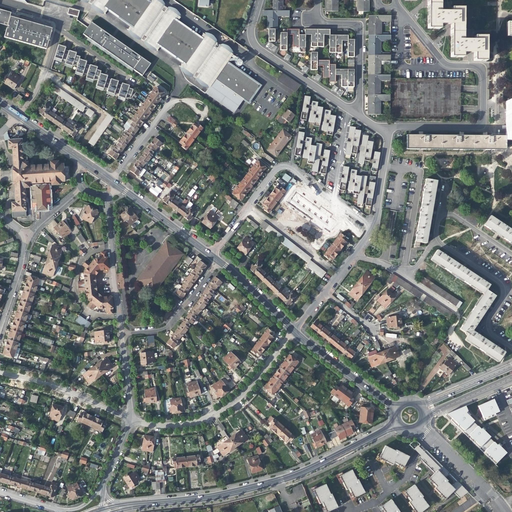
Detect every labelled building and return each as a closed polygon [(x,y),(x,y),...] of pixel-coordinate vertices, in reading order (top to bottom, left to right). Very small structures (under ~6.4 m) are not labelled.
[(83,0),(89,4),(104,14),(107,10),(111,5),(133,21),(130,26),(127,30),(141,40),(158,52),(160,49),(163,43),(187,59),(183,64),(181,68),(189,74),(186,78),(186,79),(186,80),(189,82),(191,84),(195,87),(207,95),(208,93),(237,113),(245,101),(256,83),(226,62),(232,53),(203,33),(197,41),(174,26),(180,17),(155,0),(147,0),(145,5),(137,0),(83,0)] [(271,0),(272,1),(272,11),(281,11),(281,0),(271,0)] [(336,0),(324,0),(325,1),(325,12),(336,12),(336,0)] [(356,0),(356,12),(368,12),(368,1),(368,0),(356,0)] [(473,52),(473,61),(485,62),(485,37),(473,37),(473,40),(467,40),(467,42),(462,42),(463,9),(450,9),(450,12),(444,12),(444,14),(439,14),(439,0),(403,0),(404,1),(416,1),(415,0),(426,0),(426,29),(439,29),(439,24),(446,24),(450,24),(450,58),(462,58),(462,52),(467,52),(473,52)] [(118,18),(130,26),(133,21),(111,5),(107,10),(118,18)] [(11,12),(0,8),(0,23),(7,25),(4,37),(46,49),(48,40),(50,40),(51,37),(49,37),(47,36),(48,34),(50,34),(52,28),(15,18),(12,17),(12,19),(9,18),(10,16),(11,12)] [(67,14),(79,17),(80,11),(69,8),(67,14)] [(288,12),(281,11),(272,11),(262,11),(262,17),(267,17),(267,21),(267,30),(268,30),(274,30),(276,30),(276,17),(288,17),(288,12)] [(368,26),(368,36),(380,36),(380,22),(390,22),(390,18),(390,16),(368,16),(368,26)] [(142,76),(151,64),(129,49),(113,37),(91,22),(88,27),(83,34),(88,38),(91,40),(93,39),(96,41),(95,42),(133,70),(142,76)] [(298,47),(298,39),(298,35),(298,30),(286,30),(286,33),(286,35),(292,35),(292,45),(292,47),(298,47)] [(323,36),(323,30),(310,30),(310,36),(310,47),(323,48),(323,36)] [(330,36),(329,36),(328,53),(341,53),(341,42),(341,36),(335,36),(335,40),(330,40),(330,36)] [(390,37),(380,36),(368,36),(368,43),(368,56),(380,56),(380,42),(390,42),(390,37)] [(91,40),(88,38),(87,40),(132,72),(133,70),(95,42),(96,41),(93,39),(91,40)] [(171,56),(183,64),(187,59),(163,43),(160,49),(171,56)] [(126,84),(122,83),(121,85),(119,85),(117,84),(118,81),(115,80),(111,79),(111,80),(109,79),(107,78),(108,76),(104,74),(100,73),(101,71),(99,70),(96,70),(97,67),(93,66),(90,65),(86,64),(87,61),(84,60),(79,59),(80,56),(75,55),(76,53),(72,51),(69,50),(69,51),(65,49),(66,47),(61,45),(58,45),(54,59),(61,62),(62,59),(66,60),(65,63),(72,66),(73,64),(77,66),(75,74),(82,76),(83,73),(87,74),(86,78),(93,80),(93,79),(98,80),(95,88),(103,90),(104,88),(108,89),(106,94),(114,96),(114,93),(119,94),(118,97),(125,99),(126,97),(130,99),(133,90),(132,89),(129,88),(130,86),(126,84)] [(390,56),(380,56),(368,56),(368,65),(368,76),(379,76),(379,62),(390,62),(390,56)] [(328,65),(329,61),(316,61),(316,66),(322,67),(322,72),(322,78),(328,79),(328,65)] [(189,74),(181,68),(182,71),(184,76),(186,80),(186,79),(186,78),(189,74)] [(353,88),(353,74),(347,74),(347,70),(341,70),(340,76),(340,81),(340,88),(345,88),(353,88)] [(5,85),(8,86),(16,75),(12,72),(7,79),(5,78),(4,81),(5,82),(4,84),(5,85)] [(277,78),(276,79),(295,91),(300,85),(281,72),(277,78)] [(20,77),(16,75),(8,86),(11,88),(13,89),(14,87),(15,88),(17,86),(15,85),(20,77)] [(379,82),(389,82),(389,79),(389,76),(379,76),(368,76),(367,83),(367,96),(379,96),(379,82)] [(295,91),(276,79),(275,81),(294,93),(295,91)] [(412,79),(389,79),(389,82),(389,96),(389,101),(389,116),(389,120),(412,120),(437,120),(461,121),(462,80),(437,79),(412,79)] [(258,85),(256,83),(245,101),(246,102),(248,102),(249,103),(250,104),(261,87),(258,85)] [(93,113),(55,87),(51,93),(89,118),(88,119),(91,121),(95,116),(92,114),(93,113)] [(155,88),(152,92),(161,98),(163,95),(164,94),(155,88)] [(160,100),(161,98),(152,92),(149,96),(158,102),(160,100)] [(208,93),(207,95),(236,115),(237,113),(208,93)] [(156,104),(158,102),(149,96),(146,100),(155,106),(156,104)] [(379,101),(389,101),(389,96),(379,96),(367,96),(367,103),(367,115),(379,115),(379,101)] [(307,98),(304,97),(300,120),(305,121),(309,98),(307,98)] [(153,108),(155,106),(146,100),(143,104),(151,111),(152,110),(153,108)] [(43,117),(43,116),(47,110),(51,105),(47,102),(42,109),(40,108),(38,111),(40,112),(39,114),(40,115),(43,117)] [(314,102),(312,102),(308,123),(314,124),(317,103),(314,102)] [(150,112),(151,111),(143,104),(140,108),(148,115),(150,112)] [(321,108),(316,107),(314,124),(313,127),(319,128),(322,108),(321,108)] [(147,116),(148,115),(140,108),(137,112),(145,118),(147,116)] [(51,113),(47,110),(43,116),(48,120),(52,122),(56,116),(51,113)] [(282,123),(284,120),(288,123),(294,115),(286,110),(280,117),(279,117),(276,121),(281,125),(282,123)] [(326,111),(324,111),(321,131),(326,132),(330,112),(326,111)] [(137,112),(134,116),(142,123),(144,120),(145,118),(137,112)] [(107,114),(87,142),(93,146),(112,118),(107,114)] [(60,119),(56,116),(52,122),(55,125),(60,128),(64,122),(60,119)] [(130,120),(132,122),(139,127),(141,124),(142,123),(134,116),(130,120)] [(335,117),(329,116),(326,132),(326,135),(331,136),(334,123),(335,117)] [(68,125),(64,122),(60,128),(65,131),(68,134),(73,127),(68,124),(68,125)] [(130,127),(127,131),(133,135),(136,131),(139,127),(132,122),(129,126),(130,127)] [(76,123),(73,127),(68,134),(73,137),(74,136),(75,136),(77,134),(76,133),(80,126),(76,123)] [(190,128),(186,133),(193,139),(202,128),(198,124),(197,126),(193,124),(190,128)] [(355,128),(350,127),(347,141),(344,159),(350,160),(355,128)] [(281,130),(274,140),(282,147),(286,141),(290,137),(281,130)] [(358,131),(355,130),(351,158),(356,159),(361,131),(358,131)] [(123,134),(120,139),(127,143),(129,140),(133,135),(127,131),(124,135),(123,134)] [(185,150),(193,139),(186,133),(182,138),(178,143),(182,145),(181,146),(185,150)] [(303,134),(298,133),(294,156),(299,157),(303,134)] [(440,150),(440,135),(414,135),(406,135),(406,150),(440,150)] [(473,151),(473,135),(448,135),(440,135),(440,150),(473,151)] [(494,151),(505,151),(505,140),(505,135),(481,135),(473,135),(473,151),(494,151)] [(153,140),(148,146),(154,150),(157,146),(157,147),(161,143),(160,142),(163,140),(157,136),(155,138),(154,138),(153,140)] [(365,136),(363,136),(358,164),(363,165),(368,137),(365,136)] [(27,166),(27,160),(26,147),(22,148),(21,139),(7,140),(8,149),(11,149),(12,159),(13,167),(11,167),(11,175),(11,180),(11,184),(14,184),(15,202),(11,203),(12,217),(26,217),(25,203),(27,202),(27,198),(24,198),(24,188),(28,188),(28,187),(31,187),(32,208),(36,207),(36,211),(46,210),(46,207),(50,207),(49,186),(51,186),(51,185),(59,184),(59,181),(64,181),(63,164),(58,164),(57,161),(49,161),(50,164),(45,164),(27,166)] [(124,147),(127,143),(120,139),(117,143),(118,144),(115,147),(120,151),(124,147)] [(311,139),(306,139),(302,159),(308,160),(311,139)] [(279,151),(282,147),(274,140),(266,150),(274,157),(279,151)] [(370,142),(367,142),(364,162),(370,163),(373,143),(370,142)] [(322,145),(316,144),(313,165),(312,172),(317,173),(322,145)] [(151,154),(154,150),(148,146),(145,150),(142,154),(148,159),(151,155),(151,154)] [(117,156),(120,151),(115,147),(112,152),(111,151),(108,155),(114,160),(117,156)] [(316,147),(310,147),(308,160),(307,165),(313,165),(316,147)] [(329,152),(324,151),(320,174),(326,175),(329,152)] [(377,153),(374,152),(371,172),(376,173),(380,153),(377,153)] [(145,163),(148,159),(142,154),(139,158),(136,162),(141,167),(144,163),(145,163)] [(257,161),(253,165),(262,172),(262,171),(264,169),(265,168),(257,161)] [(138,171),(141,167),(136,162),(133,166),(129,171),(136,176),(139,171),(138,171)] [(253,165),(250,169),(259,176),(261,174),(262,172),(253,165)] [(348,168),(343,167),(339,190),(344,191),(348,168)] [(257,178),(259,176),(250,169),(247,174),(256,180),(257,178)] [(357,171),(351,170),(348,191),(353,192),(357,171)] [(285,173),(282,178),(288,182),(291,177),(285,173)] [(254,182),(256,180),(247,174),(244,178),(253,184),(254,182)] [(359,176),(356,176),(353,192),(353,194),(358,195),(361,177),(359,176)] [(367,177),(361,176),(358,195),(357,204),(362,205),(367,177)] [(252,185),(253,184),(244,178),(241,182),(250,188),(251,187),(252,185)] [(432,197),(435,181),(425,179),(424,186),(423,186),(422,190),(423,190),(422,199),(432,200),(433,197),(432,197)] [(248,190),(250,188),(241,182),(238,186),(247,192),(248,190)] [(374,183),(368,182),(365,206),(370,207),(374,183)] [(245,194),(247,192),(238,186),(235,190),(243,197),(245,194)] [(274,189),(269,196),(276,202),(284,191),(280,188),(279,189),(277,188),(276,187),(274,189)] [(330,226),(334,229),(341,219),(297,188),(295,190),(290,197),(294,200),(292,202),(296,204),(297,202),(305,208),(304,210),(306,212),(308,210),(316,216),(315,218),(317,220),(319,218),(327,224),(326,226),(329,228),(330,226)] [(242,198),(243,197),(235,190),(232,194),(240,201),(242,198)] [(167,205),(167,204),(172,198),(175,194),(171,191),(166,197),(164,196),(163,198),(162,199),(164,200),(163,202),(167,205)] [(268,213),(276,202),(269,196),(266,200),(261,206),(262,207),(264,209),(263,210),(268,213)] [(176,201),(172,198),(167,204),(171,207),(175,210),(179,205),(175,202),(176,201)] [(432,204),(432,200),(422,199),(420,209),(419,209),(419,213),(418,221),(428,223),(429,220),(428,219),(431,204),(432,204)] [(239,205),(234,201),(229,207),(235,211),(239,205)] [(183,208),(179,205),(175,210),(178,212),(183,216),(188,210),(184,207),(183,208)] [(81,219),(86,221),(92,208),(87,206),(86,208),(84,207),(84,209),(82,211),(84,212),(81,219)] [(191,206),(188,210),(183,216),(183,217),(187,220),(189,219),(190,220),(191,219),(192,217),(191,216),(196,209),(191,206)] [(97,210),(92,208),(86,221),(90,224),(94,216),(96,217),(97,214),(98,213),(96,212),(97,210)] [(128,208),(124,212),(134,222),(138,219),(133,214),(132,212),(133,211),(130,208),(129,210),(128,208)] [(202,223),(205,225),(214,213),(210,210),(201,222),(202,223)] [(130,226),(134,222),(124,212),(120,216),(121,217),(120,218),(123,221),(124,220),(130,226)] [(218,217),(214,213),(205,225),(210,229),(217,219),(218,217)] [(483,225),(489,230),(490,229),(497,234),(502,238),(505,240),(511,231),(503,226),(503,225),(500,223),(500,224),(489,216),(483,225)] [(61,221),(57,225),(66,235),(70,232),(65,225),(66,224),(64,222),(62,223),(61,221)] [(263,221),(259,226),(265,230),(269,225),(266,223),(263,221)] [(428,227),(428,223),(418,221),(416,231),(415,235),(416,235),(415,242),(419,242),(424,243),(427,227),(428,227)] [(62,239),(66,235),(57,225),(53,228),(54,230),(53,231),(54,232),(56,233),(57,232),(62,239)] [(311,258),(269,225),(265,230),(269,233),(322,275),(324,272),(309,260),(311,258)] [(501,239),(502,238),(497,234),(490,229),(489,230),(501,239)] [(344,237),(343,235),(340,233),(332,245),(339,251),(342,247),(346,241),(344,239),(343,238),(344,237)] [(236,248),(241,251),(249,240),(245,237),(241,242),(236,248)] [(253,243),(249,240),(241,251),(245,255),(248,251),(253,243)] [(139,277),(136,281),(152,294),(182,255),(166,242),(139,277)] [(336,254),(339,251),(332,245),(331,246),(323,256),(328,259),(329,258),(332,260),(333,259),(336,254)] [(49,252),(47,259),(52,261),(57,247),(52,246),(49,252)] [(59,248),(57,247),(52,261),(57,263),(61,249),(59,248)] [(436,251),(430,259),(444,268),(443,268),(446,271),(452,262),(444,256),(441,254),(436,251)] [(100,259),(94,260),(99,270),(101,270),(107,269),(107,262),(106,258),(106,252),(100,253),(101,254),(99,254),(100,259)] [(42,273),(47,275),(52,261),(47,259),(44,267),(42,273)] [(443,269),(443,268),(444,268),(430,259),(429,260),(443,269)] [(86,261),(82,265),(86,269),(84,273),(95,276),(98,272),(99,270),(94,260),(90,264),(86,261)] [(253,273),(254,273),(259,268),(263,263),(259,260),(253,265),(251,264),(250,265),(249,267),(250,268),(249,269),(253,273)] [(52,277),(57,263),(52,261),(47,275),(49,276),(52,277)] [(197,266),(194,270),(199,274),(203,269),(206,266),(199,261),(196,265),(197,266)] [(463,281),(466,283),(472,274),(463,269),(464,269),(461,267),(460,267),(452,262),(446,271),(450,273),(450,272),(463,281)] [(263,271),(259,268),(254,273),(257,276),(261,280),(266,275),(262,272),(263,271)] [(190,273),(187,277),(193,282),(196,278),(199,274),(194,270),(191,274),(190,273)] [(361,277),(357,283),(361,286),(370,274),(366,271),(361,277)] [(462,282),(463,281),(450,272),(450,273),(449,273),(462,282)] [(77,282),(78,286),(95,285),(95,279),(95,276),(84,273),(84,282),(77,282)] [(124,273),(116,273),(117,289),(124,288),(124,273)] [(374,277),(370,274),(361,286),(365,289),(370,283),(374,277)] [(391,275),(388,279),(389,280),(392,282),(396,284),(399,286),(408,292),(411,286),(408,284),(391,274),(391,275)] [(481,292),(483,294),(485,290),(488,285),(483,282),(483,281),(480,279),(480,280),(472,274),(466,283),(469,285),(481,292)] [(269,278),(266,275),(261,280),(264,283),(268,287),(274,282),(270,278),(269,278)] [(27,279),(26,281),(37,285),(38,280),(28,276),(27,279)] [(184,282),(181,286),(187,291),(190,286),(193,282),(187,277),(183,282),(184,282)] [(211,281),(208,286),(213,290),(217,286),(217,287),(221,282),(214,277),(211,281)] [(418,282),(457,308),(461,303),(422,277),(418,282)] [(26,284),(25,286),(35,290),(37,285),(26,281),(26,284)] [(277,285),(274,282),(268,287),(272,291),(276,294),(281,289),(277,286),(277,285)] [(348,294),(352,297),(361,286),(357,283),(351,290),(348,294)] [(85,290),(86,298),(96,293),(96,287),(95,285),(78,286),(78,291),(85,290)] [(480,294),(481,292),(469,285),(468,286),(480,294)] [(24,289),(23,291),(33,295),(35,290),(25,286),(24,289)] [(184,295),(187,291),(181,286),(178,290),(177,290),(174,294),(181,299),(184,295)] [(202,294),(203,294),(209,299),(209,298),(212,295),(211,294),(213,290),(208,286),(206,289),(202,294)] [(360,295),(365,289),(361,286),(352,297),(356,300),(360,295)] [(453,314),(411,286),(408,292),(416,297),(450,320),(453,314)] [(284,292),(281,289),(276,294),(279,298),(283,301),(288,296),(284,292)] [(377,301),(381,305),(391,293),(387,290),(382,295),(377,301)] [(494,296),(485,290),(483,294),(482,296),(474,307),(474,306),(471,310),(480,316),(486,307),(487,308),(488,305),(494,296)] [(22,294),(22,296),(32,299),(33,295),(23,291),(22,294)] [(290,302),(296,295),(292,292),(288,296),(283,301),(283,302),(287,305),(288,304),(289,305),(290,304),(292,303),(290,302)] [(95,305),(99,309),(102,297),(99,295),(96,293),(86,298),(90,302),(87,306),(92,309),(95,305)] [(395,297),(391,293),(381,305),(385,308),(389,303),(395,297)] [(206,303),(209,299),(203,294),(200,298),(197,303),(202,307),(203,308),(206,303)] [(473,306),(474,306),(474,307),(482,296),(480,295),(473,306)] [(21,298),(20,301),(30,304),(32,299),(22,296),(21,298)] [(105,308),(105,313),(107,313),(107,314),(112,314),(111,303),(110,297),(102,297),(99,309),(105,308)] [(164,321),(171,312),(179,302),(173,298),(159,317),(164,321)] [(19,303),(18,305),(29,309),(30,304),(20,301),(19,303)] [(199,311),(202,307),(197,303),(193,307),(191,311),(197,316),(200,312),(199,311)] [(17,308),(17,310),(27,314),(29,309),(18,305),(17,308)] [(16,312),(15,315),(25,319),(27,314),(17,310),(16,312)] [(475,324),(480,316),(471,310),(469,313),(470,313),(462,326),(461,326),(459,329),(467,334),(468,335),(470,331),(473,327),(474,327),(476,324),(475,324)] [(194,320),(197,316),(191,311),(188,314),(184,319),(190,323),(193,319),(194,320)] [(460,325),(461,326),(462,326),(470,313),(469,313),(469,312),(460,325)] [(24,324),(25,319),(15,315),(14,318),(13,320),(24,324)] [(78,315),(75,321),(83,327),(87,321),(78,315)] [(386,318),(387,323),(400,321),(400,316),(398,316),(398,315),(394,315),(394,317),(390,317),(386,318)] [(187,327),(190,323),(184,319),(181,323),(178,327),(185,332),(188,328),(187,327)] [(22,328),(24,324),(13,320),(13,323),(12,325),(22,328)] [(314,330),(318,333),(322,328),(318,325),(318,324),(314,321),(310,327),(314,330)] [(20,333),(22,328),(12,325),(11,327),(10,330),(20,333)] [(181,336),(185,332),(178,327),(175,331),(172,336),(178,340),(181,336)] [(322,327),(322,328),(318,333),(322,336),(326,340),(330,334),(326,331),(327,331),(322,327)] [(355,337),(360,340),(362,342),(368,335),(369,334),(367,333),(366,332),(365,331),(363,327),(359,331),(355,337)] [(94,332),(94,337),(108,335),(107,330),(105,331),(105,329),(101,329),(101,331),(94,332)] [(267,329),(258,340),(266,346),(270,341),(274,336),(271,334),(272,332),(267,329)] [(19,338),(20,333),(10,330),(9,333),(9,335),(19,338)] [(477,348),(481,350),(486,342),(478,336),(479,336),(475,333),(475,334),(470,331),(468,335),(467,334),(464,339),(478,348),(477,348)] [(334,338),(330,334),(326,340),(330,343),(334,346),(338,340),(334,337),(334,338)] [(17,343),(19,338),(9,335),(8,337),(7,340),(17,343)] [(108,338),(108,335),(94,337),(95,342),(102,342),(102,344),(107,343),(107,341),(109,341),(108,338)] [(370,336),(368,335),(362,342),(363,343),(365,341),(366,342),(369,338),(370,336)] [(175,344),(178,340),(172,336),(169,340),(166,344),(172,349),(175,344)] [(477,349),(477,348),(478,348),(464,339),(464,340),(477,349)] [(16,348),(17,343),(7,340),(6,342),(5,344),(16,348)] [(264,349),(266,346),(258,340),(250,351),(254,354),(255,353),(257,354),(259,355),(264,349)] [(343,344),(338,340),(334,346),(338,350),(342,353),(346,347),(342,344),(343,344)] [(359,352),(365,344),(363,343),(362,342),(360,340),(359,342),(360,343),(355,349),(359,352)] [(481,350),(484,353),(484,352),(498,361),(503,353),(497,349),(498,348),(494,346),(494,347),(486,342),(481,350)] [(14,353),(16,348),(5,344),(5,347),(4,349),(14,353)] [(349,344),(346,347),(350,350),(353,352),(355,349),(349,344)] [(354,353),(353,352),(350,350),(346,347),(342,353),(346,356),(350,359),(354,353)] [(389,349),(381,352),(383,357),(397,352),(395,347),(389,349)] [(12,358),(14,353),(4,349),(3,351),(2,354),(12,358)] [(403,352),(406,358),(412,355),(409,349),(403,352)] [(139,355),(140,359),(153,357),(153,352),(149,352),(149,351),(141,352),(141,354),(139,354),(139,355)] [(230,352),(226,356),(236,366),(238,364),(240,362),(238,361),(240,359),(237,357),(236,358),(230,352)] [(367,357),(369,363),(383,357),(381,352),(370,356),(367,357)] [(399,356),(397,352),(383,357),(385,362),(391,360),(399,356)] [(497,362),(498,361),(484,352),(484,353),(497,362)] [(289,355),(286,359),(294,366),(297,362),(293,359),(289,355)] [(234,368),(236,366),(226,356),(222,360),(228,366),(227,367),(229,370),(231,368),(232,370),(234,368)] [(154,362),(153,357),(140,359),(140,362),(140,364),(142,364),(143,365),(146,365),(146,363),(154,362)] [(377,365),(385,362),(383,357),(369,363),(371,367),(377,365)] [(104,360),(94,367),(97,371),(109,363),(106,358),(104,360)] [(452,361),(448,358),(443,364),(441,363),(440,364),(439,366),(440,367),(439,369),(443,372),(452,361)] [(291,370),(294,366),(286,359),(284,362),(282,364),(291,370)] [(456,364),(452,361),(443,372),(448,375),(449,374),(450,375),(452,371),(451,370),(453,368),(456,364)] [(112,367),(109,363),(97,371),(100,375),(107,370),(112,367)] [(288,374),(291,370),(282,364),(281,365),(279,367),(288,374)] [(83,377),(85,380),(97,371),(94,367),(82,375),(83,377)] [(277,370),(276,372),(285,378),(288,374),(279,367),(277,370)] [(85,380),(87,382),(88,384),(89,383),(100,375),(97,371),(85,380)] [(274,374),(273,376),(282,382),(285,378),(276,372),(274,374)] [(278,387),(282,382),(273,376),(271,378),(270,380),(278,387)] [(220,380),(216,383),(224,394),(227,392),(228,391),(227,390),(229,388),(226,385),(224,386),(220,380)] [(275,391),(278,387),(270,380),(268,382),(267,384),(275,391)] [(196,381),(191,383),(195,396),(198,395),(199,395),(199,393),(201,393),(200,389),(198,389),(196,381)] [(192,397),(195,396),(191,383),(185,384),(188,392),(186,393),(187,396),(189,396),(189,397),(192,397)] [(222,396),(224,394),(216,383),(211,386),(216,392),(214,393),(217,397),(219,396),(220,398),(222,396)] [(272,395),(274,392),(275,391),(267,384),(265,386),(264,388),(267,391),(272,395)] [(353,407),(357,402),(354,400),(352,396),(354,393),(341,384),(339,387),(336,385),(330,393),(349,407),(351,405),(353,407)] [(146,403),(150,402),(148,388),(143,389),(144,398),(142,398),(143,402),(145,402),(145,403),(146,403)] [(153,388),(148,388),(150,402),(154,402),(155,402),(155,400),(157,400),(156,396),(155,396),(153,388)] [(179,398),(174,399),(177,413),(180,412),(182,412),(181,410),(183,410),(183,405),(181,405),(179,398)] [(499,411),(493,399),(478,406),(484,420),(496,415),(495,413),(499,411)] [(48,418),(53,420),(57,406),(54,405),(53,404),(48,418)] [(60,407),(57,406),(53,420),(58,421),(62,407),(60,407)] [(371,424),(372,409),(370,408),(360,407),(358,422),(369,424),(371,424)] [(482,429),(469,416),(465,412),(460,408),(445,415),(453,422),(472,442),(501,470),(511,462),(511,458),(511,457),(504,450),(500,447),(498,444),(484,431),(482,429)] [(67,417),(73,419),(74,419),(76,412),(73,411),(69,410),(67,417)] [(76,420),(89,426),(93,417),(88,415),(82,412),(80,416),(79,415),(76,420)] [(98,420),(93,417),(89,426),(101,431),(104,427),(102,426),(104,422),(98,420)] [(271,429),(277,435),(284,428),(277,421),(274,418),(270,422),(271,423),(269,426),(268,427),(271,429)] [(351,422),(350,420),(333,429),(334,431),(328,434),(331,440),(337,437),(339,440),(342,438),(352,433),(350,430),(353,429),(357,427),(354,421),(351,422)] [(289,432),(284,428),(277,435),(282,439),(286,443),(289,440),(291,441),(294,437),(289,432)] [(236,433),(229,439),(232,443),(243,434),(240,430),(236,433)] [(320,431),(315,433),(321,445),(324,444),(325,443),(325,441),(326,441),(325,438),(323,439),(320,431)] [(319,446),(321,445),(315,433),(310,435),(314,443),(312,444),(314,447),(315,446),(316,448),(319,446)] [(247,439),(243,434),(232,443),(235,447),(243,442),(247,439)] [(222,443),(217,447),(219,451),(220,451),(232,443),(229,439),(222,443)] [(230,450),(235,447),(232,443),(220,451),(223,456),(230,450)] [(392,461),(403,467),(408,456),(396,450),(395,451),(385,445),(380,456),(384,458),(390,461),(390,460),(392,461)] [(426,454),(427,452),(425,450),(426,450),(423,447),(420,445),(414,451),(417,454),(419,457),(420,455),(422,458),(426,454)] [(217,447),(210,452),(212,456),(213,459),(215,458),(214,456),(216,454),(219,451),(217,447)] [(220,459),(223,456),(220,451),(219,451),(216,454),(214,456),(215,458),(213,459),(214,462),(220,459)] [(426,454),(448,475),(449,474),(443,468),(433,458),(427,452),(426,454)] [(423,461),(434,472),(436,470),(445,478),(448,475),(426,454),(422,458),(424,460),(423,461)] [(195,456),(184,457),(186,467),(198,465),(201,465),(201,464),(201,463),(200,460),(199,460),(198,456),(195,456)] [(257,456),(252,457),(256,471),(261,470),(259,464),(257,456)] [(177,468),(186,467),(184,457),(177,458),(171,459),(171,464),(173,464),(174,468),(177,468)] [(251,472),(256,471),(252,457),(247,459),(249,465),(251,472)] [(155,483),(159,483),(164,482),(163,478),(163,473),(162,470),(154,471),(154,474),(155,483)] [(353,498),(364,492),(362,489),(357,479),(356,480),(351,470),(341,475),(346,486),(347,485),(348,487),(351,494),(353,498)] [(451,486),(446,481),(447,481),(445,478),(436,470),(434,472),(428,478),(436,485),(434,487),(436,489),(445,499),(447,497),(453,492),(455,490),(451,486)] [(123,478),(126,483),(138,476),(135,471),(128,475),(127,474),(126,474),(124,476),(125,477),(123,478)] [(5,476),(0,475),(0,481),(3,482),(8,484),(10,477),(5,476)] [(140,480),(138,476),(126,483),(128,487),(130,486),(131,488),(133,487),(134,486),(133,484),(140,480)] [(511,476),(500,485),(511,500),(511,476)] [(15,479),(10,477),(8,484),(13,485),(18,487),(20,481),(15,479)] [(30,483),(29,483),(25,482),(20,481),(18,487),(23,488),(28,490),(30,483)] [(455,490),(453,492),(456,495),(459,498),(468,492),(461,485),(456,481),(451,486),(455,490)] [(33,491),(37,492),(39,486),(35,485),(30,483),(28,490),(33,491)] [(51,483),(49,489),(47,495),(47,496),(52,498),(52,496),(54,496),(55,493),(54,492),(56,485),(51,483)] [(76,484),(72,485),(77,498),(81,496),(81,495),(82,494),(81,490),(79,490),(76,484)] [(326,511),(331,510),(337,507),(335,502),(331,494),(330,494),(325,484),(315,489),(318,497),(320,500),(320,499),(326,511)] [(77,498),(72,485),(67,487),(69,494),(68,494),(69,499),(71,498),(71,500),(77,498)] [(417,511),(420,511),(428,506),(422,497),(423,497),(414,485),(404,492),(413,504),(412,504),(413,505),(417,511)] [(44,488),(39,486),(37,492),(41,494),(47,495),(49,489),(44,487),(44,488)] [(398,511),(399,511),(391,500),(381,507),(384,511),(398,511)]
